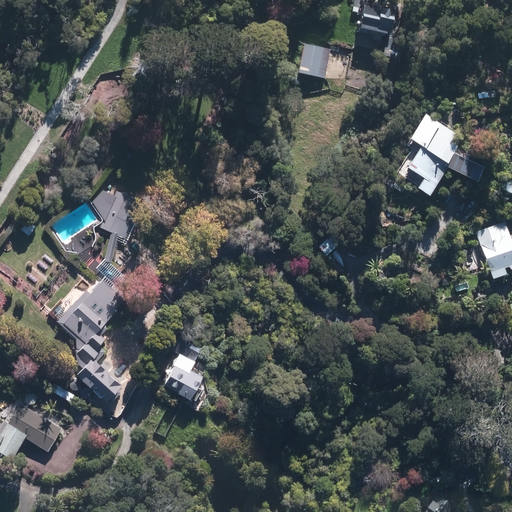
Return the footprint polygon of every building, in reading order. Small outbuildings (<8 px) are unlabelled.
[(366,2),(360,31),(375,34),(374,39),(381,41),(382,35),(387,36),(388,33),(392,34),(396,13),(395,13),(396,8),(366,2)] [(406,38),(389,34),(385,55),(402,58),(406,38)] [(332,49),(306,43),(300,72),(326,77),(332,49)] [(371,68),(364,66),(363,74),(370,76),(371,68)] [(484,166),(456,153),(460,145),(452,141),(457,133),(427,112),(411,136),(423,144),(410,165),(426,176),(419,186),(433,194),(449,165),(478,179),(484,166)] [(506,160),(510,154),(495,143),(491,150),(506,160)] [(137,198),(118,190),(102,227),(126,237),(132,223),(127,221),(137,198)] [(30,235),(37,226),(29,220),(22,229),(30,235)] [(506,224),(478,233),(495,282),(509,277),(506,271),(510,269),(511,272),(511,236),(511,237),(506,224)] [(87,290),(59,321),(77,338),(79,362),(84,367),(78,374),(108,402),(113,397),(116,399),(123,391),(120,388),(123,384),(110,373),(111,372),(98,360),(107,350),(101,345),(106,339),(102,335),(108,328),(107,323),(130,294),(116,284),(113,287),(104,279),(91,293),(87,290)] [(206,342),(184,331),(175,350),(190,357),(193,352),(200,356),(206,342)] [(165,385),(194,399),(200,385),(205,374),(176,361),(165,385)] [(73,393),(56,383),(52,390),(69,400),(73,393)] [(63,427),(21,403),(10,422),(9,422),(3,433),(0,431),(0,450),(14,458),(26,437),(49,451),(63,427)] [(454,511),(456,510),(439,497),(427,511),(454,511)]
